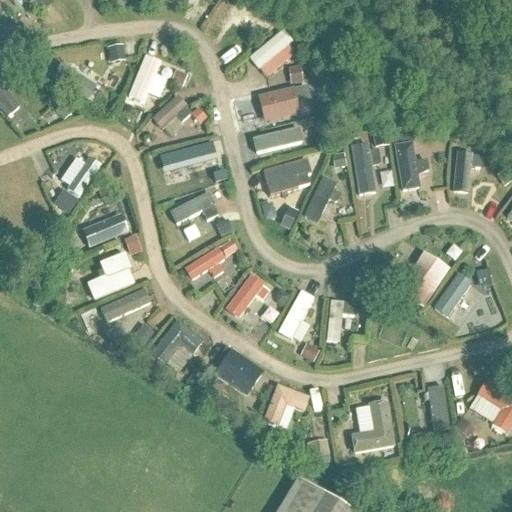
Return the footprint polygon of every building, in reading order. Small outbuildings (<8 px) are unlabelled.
[(0,0),(0,5),(30,38),(41,36),(72,6),(67,0),(0,0)] [(89,0),(94,9),(100,25),(123,23),(137,0),(89,0)] [(137,0),(123,23),(159,20),(170,21),(180,24),(189,28),(198,34),(221,0),(137,0)] [(257,0),(221,0),(198,34),(206,41),(213,50),(219,60),(222,71),(289,20),(257,0)] [(0,46),(4,45),(30,38),(0,5),(0,46)] [(289,20),(222,71),(223,73),(230,106),(373,72),(303,28),(289,20)] [(41,54),(7,63),(76,125),(84,125),(91,125),(98,126),(105,129),(146,39),(111,42),(76,47),(41,54)] [(146,39),(105,129),(116,134),(126,142),(204,73),(201,66),(198,59),(193,53),(187,48),(181,44),(174,41),(167,39),(159,39),(146,39)] [(0,64),(0,126),(15,145),(69,127),(76,125),(7,63),(0,64)] [(373,72),(230,106),(238,143),(350,117),(377,74),(373,72)] [(204,73),(126,142),(133,150),(139,159),(219,140),(205,77),(204,73)] [(350,117),(338,137),(358,242),(400,225),(378,75),(377,74),(350,117)] [(449,120),(378,75),(400,225),(422,216),(433,212),(445,210),(449,120)] [(350,117),(238,143),(246,176),(328,152),(350,117)] [(449,120),(445,210),(457,211),(469,213),(481,218),(491,225),(511,197),(511,158),(482,140),(449,120)] [(0,150),(15,145),(0,126),(0,150)] [(327,154),(286,241),(315,259),(325,256),(358,242),(338,137),(328,152),(327,154)] [(219,140),(139,159),(142,168),(144,178),(152,215),(229,186),(219,140)] [(74,144),(25,161),(61,235),(114,155),(105,148),(96,144),(85,143),(74,144)] [(328,152),(246,176),(255,221),(256,222),(286,241),(327,154),(328,152)] [(61,235),(25,289),(138,236),(126,181),(125,173),(122,167),(119,160),(114,155),(61,235)] [(25,161),(0,169),(0,230),(20,296),(25,289),(61,235),(25,161)] [(229,186),(152,215),(160,252),(163,264),(168,276),(240,233),(238,225),(229,186)] [(511,197),(491,225),(499,232),(505,240),(511,249),(511,252),(511,197)] [(429,232),(335,272),(371,295),(418,324),(475,235),(464,230),(452,228),(440,229),(429,232)] [(0,290),(17,301),(20,296),(0,230),(0,290)] [(240,233),(168,276),(174,286),(182,296),(190,305),(200,312),(212,319),(257,259),(252,253),(247,247),(243,240),(240,233)] [(475,235),(418,324),(454,347),(486,339),(492,337),(498,334),(503,330),(506,324),(509,318),(510,312),(510,306),(509,300),(497,264),(494,255),(489,247),(482,241),(475,235)] [(20,296),(17,301),(56,326),(153,285),(147,271),(142,256),(138,236),(25,289),(20,296)] [(257,259),(212,319),(261,350),(303,278),(290,277),(278,273),(267,267),(257,259)] [(324,276),(315,374),(326,374),(337,373),(362,368),(371,295),(335,272),(332,273),(324,276)] [(303,278),(261,350),(283,364),(298,370),(315,374),(324,276),(314,278),(303,278)] [(155,286),(58,326),(131,373),(177,315),(168,306),(161,297),(155,286)] [(371,295),(362,368),(454,347),(418,324),(371,295)] [(177,315),(131,373),(189,410),(227,350),(184,322),(177,315)] [(475,360),(439,369),(456,466),(511,455),(511,348),(511,349),(490,357),(475,360)] [(227,350),(189,410),(249,449),(274,380),(227,350)] [(439,369),(387,380),(404,477),(456,466),(439,369)] [(330,392),(319,392),(336,490),(404,477),(387,380),(340,391),(330,392)] [(303,416),(308,402),(276,389),(262,425),(276,431),(284,409),(303,416)] [(342,511),(302,486),(286,511),(342,511)]
